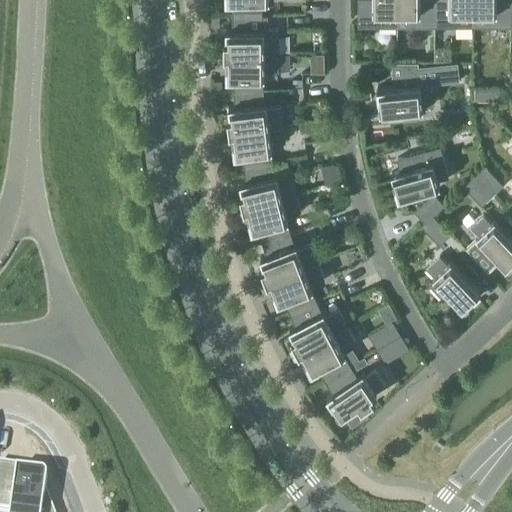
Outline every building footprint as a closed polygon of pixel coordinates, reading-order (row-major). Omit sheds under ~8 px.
[(232,0),(232,14),(262,14),(262,0),(232,0)] [(397,25),(396,0),(357,0),(358,26),(359,26),(359,22),(379,22),(379,25),(397,25)] [(396,0),(397,25),(415,25),(415,22),(435,22),(434,0),(396,0)] [(434,0),(435,22),(455,22),(455,25),(473,25),(473,0),(434,0)] [(473,0),(473,25),(491,25),(491,22),(511,22),(511,0),(473,0)] [(225,53),(271,53),(278,52),(278,35),(265,35),(264,29),(263,29),(262,14),(232,14),(232,29),(226,29),(226,38),(224,38),(225,53)] [(233,77),(234,91),(264,89),(263,76),(265,76),(264,70),(279,70),(278,52),(271,53),(225,53),(225,54),(227,54),(227,67),(227,77),(233,77)] [(461,60),(431,60),(431,80),(461,79),(461,60)] [(392,61),(392,77),(419,77),(419,61),(392,61)] [(213,81),(213,91),(222,91),(222,81),(213,81)] [(403,110),(403,117),(419,115),(418,108),(423,107),(423,105),(433,104),(432,88),(421,88),(421,83),(385,86),(378,87),(379,97),(381,111),(402,109),(402,110),(403,110)] [(485,100),(485,86),(475,86),(475,100),(485,100)] [(228,115),(230,130),(283,123),(281,106),(267,107),(267,101),(265,102),(264,89),(234,91),(235,105),(229,106),(230,115),(228,115)] [(241,153),(244,166),(273,161),(271,149),(272,148),(271,142),(285,141),(283,123),(230,130),(230,131),(232,130),(234,143),(235,154),(241,153)] [(401,170),(392,172),(396,186),(398,196),(405,194),(440,184),(438,179),(448,176),(444,160),(434,162),(433,161),(428,162),(425,151),(398,158),(401,170)] [(322,163),(328,181),(343,177),(337,158),(322,163)] [(241,191),(244,206),(296,193),(292,176),(279,179),(277,173),(275,174),(273,161),(244,166),(246,180),(240,182),(243,191),(241,191)] [(486,165),(474,176),(493,195),(504,184),(486,165)] [(493,195),(474,176),(463,186),(481,206),(493,195)] [(415,210),(425,221),(434,214),(445,204),(434,192),(415,210)] [(258,227),(262,241),(291,232),(287,220),(289,219),(287,213),(301,210),(296,193),(244,206),(245,206),(247,206),(250,218),(250,219),(252,229),(258,227)] [(434,214),(425,221),(421,225),(440,244),(451,233),(434,214)] [(477,234),(480,238),(480,239),(491,250),(506,266),(511,260),(511,235),(495,218),(491,222),(483,214),(471,226),(478,233),(477,234)] [(262,265),(267,279),(318,260),(311,244),(299,249),(296,243),(295,244),(291,232),(262,241),(266,254),(261,256),(264,265),(262,265)] [(437,280),(432,285),(442,296),(447,291),(448,291),(463,307),(473,297),(474,297),(481,290),(476,285),(451,259),(447,263),(440,255),(427,267),(435,275),(433,276),(437,280)] [(284,299),(290,312),(317,300),(312,288),(313,287),(311,282),(324,277),(318,260),(267,279),(268,280),(270,279),(275,291),(274,292),(278,301),(284,299)] [(292,336),(299,350),(347,325),(339,309),(327,316),(324,310),(322,311),(317,300),(290,312),(295,325),(290,328),(294,336),(292,336)] [(397,317),(389,303),(379,309),(386,323),(397,317)] [(318,367),(325,380),(351,364),(344,353),(346,352),(343,347),(355,340),(347,325),(299,350),(300,350),(302,349),(308,361),(312,370),(318,367)] [(364,356),(351,364),(354,370),(368,362),(364,356)] [(351,364),(325,380),(332,392),(327,395),(333,404),(333,403),(342,415),(345,413),(353,424),(368,414),(362,405),(375,397),(373,394),(377,391),(376,389),(385,383),(375,370),(366,375),(363,371),(357,375),(354,370),(351,364)] [(0,510),(11,511),(10,511),(52,511),(46,493),(47,486),(47,484),(47,483),(47,482),(47,481),(46,481),(46,480),(45,479),(44,478),(43,478),(42,478),(40,477),(40,476),(39,475),(38,474),(37,473),(36,472),(35,472),(34,471),(33,471),(32,471),(29,470),(17,469),(0,466),(0,510)]
